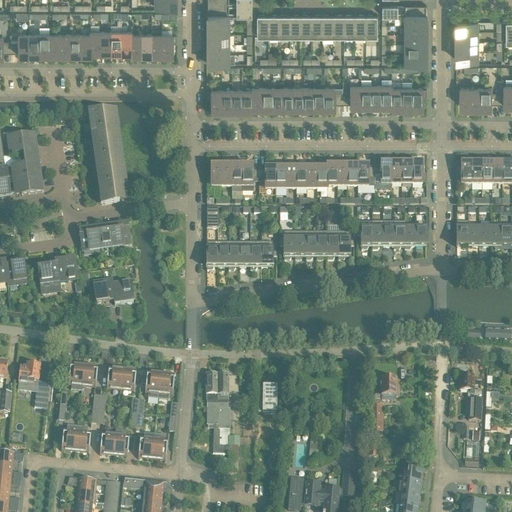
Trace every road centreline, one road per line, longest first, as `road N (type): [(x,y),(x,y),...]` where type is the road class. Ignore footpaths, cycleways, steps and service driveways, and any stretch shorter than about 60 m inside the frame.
road 1 (residential): [(191,354),(443,346)]
road 2 (residential): [(192,303),(441,269)]
road 3 (residential): [(441,125),(193,125)]
road 4 (residential): [(193,147),(441,147)]
road 5 (residential): [(0,94),(194,96)]
road 6 (residential): [(194,72),(0,71)]
road 7 (residential): [(27,511),(31,470),(42,462),(180,472)]
road 8 (residential): [(0,328),(191,354)]
road 9 (residential): [(441,477),(443,346)]
road 10 (residential): [(192,200),(68,220)]
road 11 (residential): [(441,125),(441,0)]
road 12 (residential): [(441,269),(441,147)]
